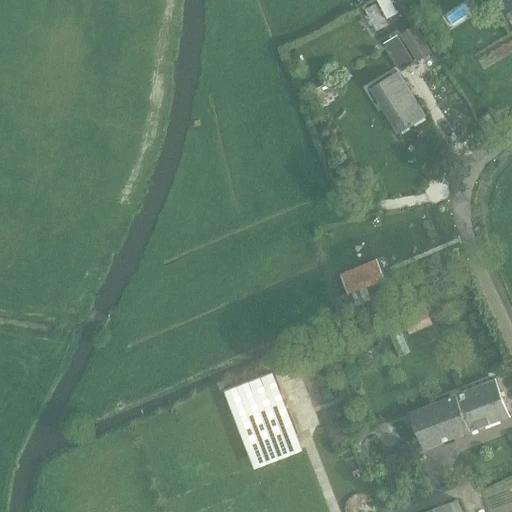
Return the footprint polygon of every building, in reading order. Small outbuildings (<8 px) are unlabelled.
[(393,0),(373,0),(364,5),(373,23),(381,19),(380,19),(398,10),(393,0)] [(450,31),(480,11),(472,0),(461,0),(439,14),(450,31)] [(415,25),(400,35),(417,62),(432,52),(415,25)] [(385,44),(401,70),(413,63),(397,36),(385,44)] [(425,117),(397,73),(371,89),(398,133),(425,117)] [(347,294),(384,278),(376,260),(339,275),(347,294)] [(408,333),(431,323),(424,305),(400,315),(408,333)] [(301,360),(279,369),(282,378),(305,369),(301,360)] [(273,372),(224,391),(247,453),(297,434),(273,372)] [(423,449),(508,416),(494,380),(409,413),(423,449)] [(461,511),(456,499),(423,511),(461,511)]
